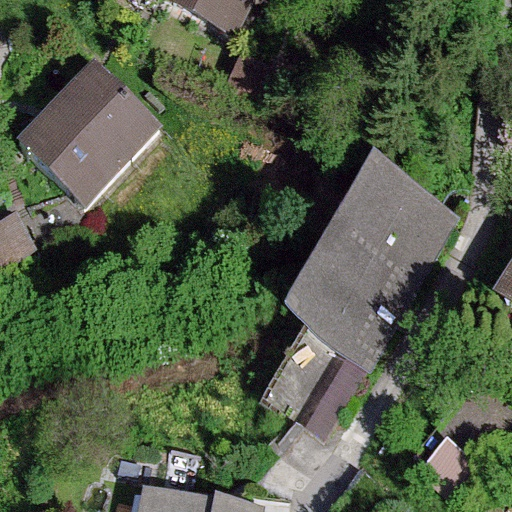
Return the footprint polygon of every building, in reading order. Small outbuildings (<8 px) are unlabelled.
[(164,0),(237,33),(252,0),(164,0)] [(18,146),(78,202),(159,118),(99,61),(18,146)] [(467,216),(381,161),(288,307),(374,362),(467,216)] [(26,208),(0,223),(0,258),(5,268),(47,244),(26,208)] [(511,278),(500,296),(511,303),(511,278)] [(471,511),(490,487),(446,455),(418,494),(442,511),(471,511)] [(145,511),(259,511),(261,507),(150,486),(145,511)] [(388,511),(363,494),(350,511),(388,511)]
